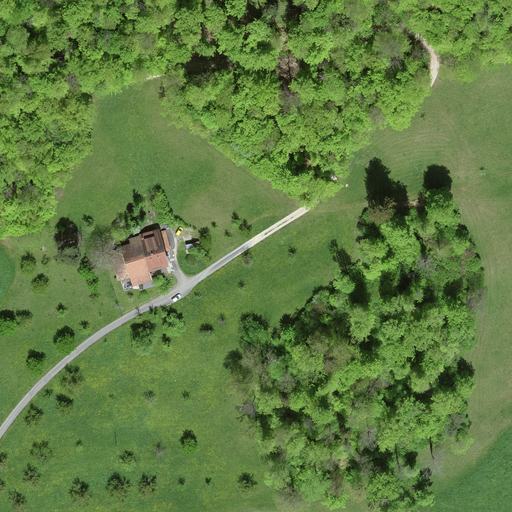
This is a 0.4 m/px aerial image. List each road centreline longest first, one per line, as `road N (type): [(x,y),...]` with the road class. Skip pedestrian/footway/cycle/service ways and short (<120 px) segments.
road 1 (track): [(198,278),(311,204),(357,135),(426,88),(435,54),(416,31),(388,26),(294,63),(167,68)]
road 2 (track): [(167,68),(127,88),(0,123)]
